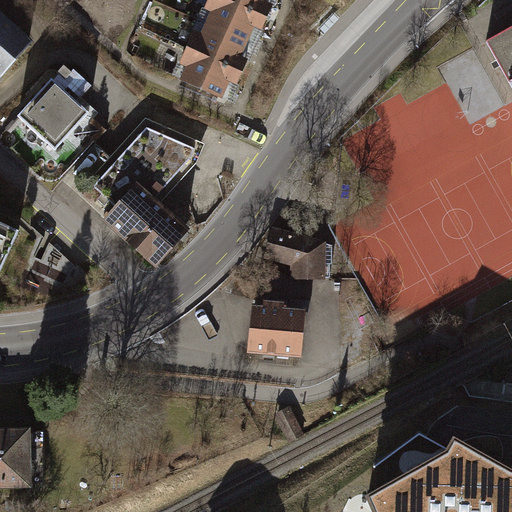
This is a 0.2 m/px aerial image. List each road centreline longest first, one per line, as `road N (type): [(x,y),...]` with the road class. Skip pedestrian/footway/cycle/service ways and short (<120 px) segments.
road 1 (secondary): [(137,309),(220,242),(315,114),(425,0)]
road 2 (residential): [(137,309),(118,264),(0,160)]
road 3 (secondary): [(0,350),(55,342),(137,309)]
